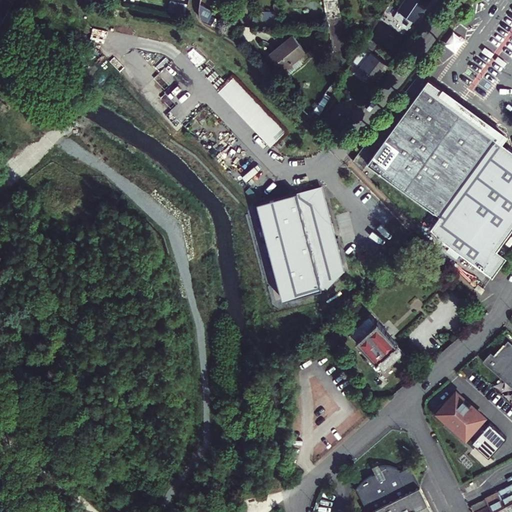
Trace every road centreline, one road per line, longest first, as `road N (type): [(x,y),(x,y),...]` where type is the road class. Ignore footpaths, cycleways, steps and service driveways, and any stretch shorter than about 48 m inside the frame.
road 1 (unknown): [(342,153),(332,162),(279,157),(191,64)]
road 2 (residential): [(405,399),(306,485),(299,511)]
road 3 (residential): [(511,290),(497,318),(405,399)]
